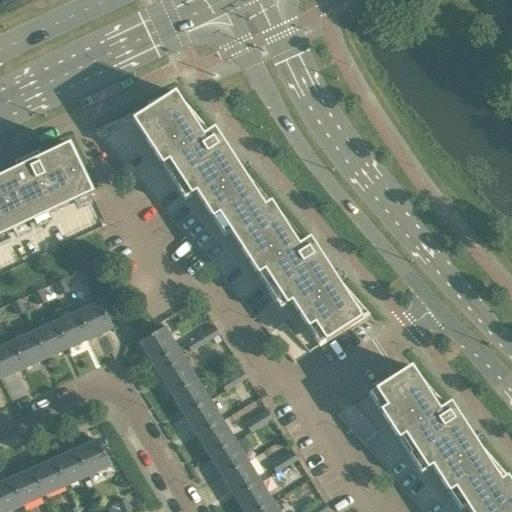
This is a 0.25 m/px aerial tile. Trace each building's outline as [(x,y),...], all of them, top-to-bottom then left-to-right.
[(176,93),(146,107),(147,109),(148,111),(138,117),(140,119),(150,134),(143,138),(162,167),(168,163),(190,198),(195,194),(212,221),(219,217),(230,234),(236,229),(235,228),(252,217),(272,204),(237,163),(236,164),(214,130),(210,132),(176,93)] [(91,196),(92,195),(93,195),(70,145),(41,159),(38,151),(36,152),(38,155),(17,165),(16,162),(14,162),(18,170),(0,178),(0,215),(9,235),(91,196)] [(318,345),(318,346),(319,347),(369,315),(333,273),(332,273),(310,239),(306,242),(272,204),(252,217),(235,228),(236,229),(245,244),(239,248),(258,277),(264,273),(286,307),(291,304),(308,330),(314,326),(324,341),(318,345)] [(0,215),(0,238),(9,235),(0,215)] [(85,270),(77,273),(82,285),(90,282),(85,270)] [(68,292),(62,280),(55,283),(60,295),(68,292)] [(46,302),(41,290),(33,294),(38,306),(46,302)] [(24,312),(19,300),(11,304),(16,315),(24,312)] [(78,313),(89,339),(112,329),(100,303),(78,313)] [(67,349),(89,339),(78,313),(56,323),(67,349)] [(34,333),(46,359),(67,349),(56,323),(34,333)] [(219,334),(214,327),(200,336),(205,343),(219,334)] [(140,344),(154,367),(178,352),(164,329),(140,344)] [(24,369),(46,359),(34,333),(12,343),(24,369)] [(190,352),(205,343),(200,336),(186,345),(190,352)] [(0,348),(0,374),(2,379),(24,369),(12,343),(0,348)] [(192,374),(178,352),(154,367),(168,389),(192,374)] [(369,396),(369,397),(376,393),(385,408),(379,412),(398,441),(404,437),(427,471),(431,468),(448,495),(455,490),(466,508),(472,503),(471,502),(488,491),(509,478),(473,437),(472,438),(450,404),(446,406),(412,367),(368,395),(369,396)] [(235,385),(246,379),(241,371),(231,377),(235,385)] [(168,389),(182,412),(206,397),(192,374),(168,389)] [(235,385),(231,377),(220,384),(225,391),(235,385)] [(220,420),(206,397),(182,412),(196,434),(220,420)] [(256,418),(261,426),(271,419),(266,411),(262,414),(256,418)] [(261,426),(256,418),(245,424),(251,433),(261,426)] [(196,434),(210,457),(234,442),(220,420),(196,434)] [(98,440),(74,451),(86,477),(110,466),(98,440)] [(248,465),(234,442),(210,457),(224,480),(248,465)] [(74,451),(51,462),(62,487),(86,477),(74,451)] [(286,466),(297,460),(292,452),(281,459),(286,466)] [(286,466),(281,459),(271,465),(275,473),(286,466)] [(27,472),(39,498),(62,487),(51,462),(27,472)] [(224,480),(238,502),(262,487),(248,465),(224,480)] [(4,483),(15,508),(39,498),(27,472),(4,483)] [(511,511),(511,481),(509,478),(488,491),(471,502),(472,503),(477,511),(511,511)] [(4,483),(0,484),(0,511),(6,511),(15,508),(4,483)] [(272,511),(276,510),(262,487),(238,502),(244,511),(272,511)] [(130,511),(125,501),(125,500),(117,503),(121,511),(130,511)]
